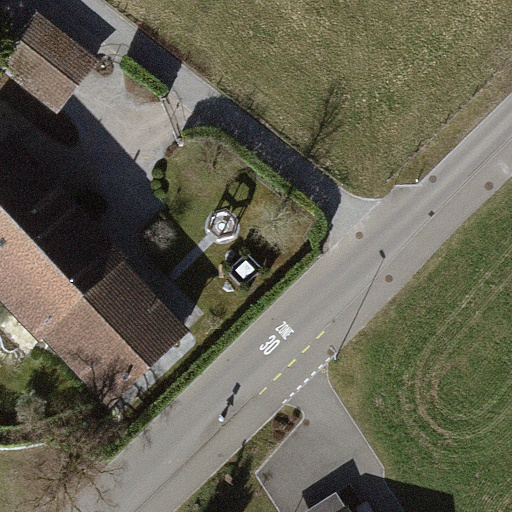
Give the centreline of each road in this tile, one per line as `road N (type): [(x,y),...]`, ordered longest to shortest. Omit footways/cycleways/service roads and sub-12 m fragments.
road 1 (unclassified): [(511,103),(375,232),(107,511)]
road 2 (track): [(74,0),(375,232)]
